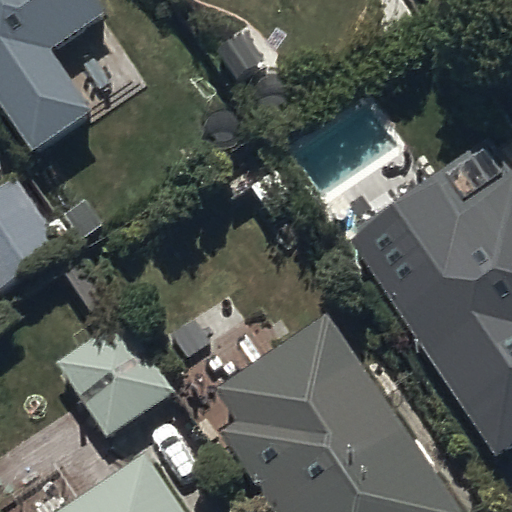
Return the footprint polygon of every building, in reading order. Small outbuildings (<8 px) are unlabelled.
[(0,0),(0,104),(33,152),(93,111),(52,52),(108,13),(98,0),(0,0)] [(511,161),(497,139),(347,242),(495,456),(511,444),(511,161)] [(0,302),(66,259),(18,187),(0,199),(0,302)] [(459,511),(332,326),(219,404),(239,433),(222,445),(268,511),(459,511)] [(123,327),(57,373),(108,447),(175,402),(123,327)] [(185,511),(155,466),(84,511),(185,511)]
